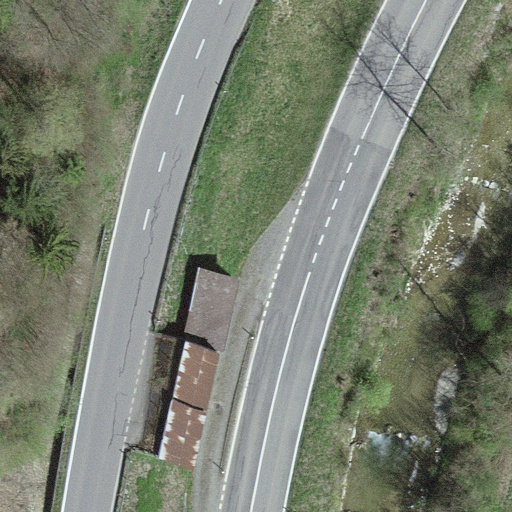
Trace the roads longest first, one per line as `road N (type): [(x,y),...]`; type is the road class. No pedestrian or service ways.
road 1 (primary): [(250,511),(286,342),(339,193),(426,0)]
road 2 (tertiary): [(220,0),(166,143),(90,511)]
